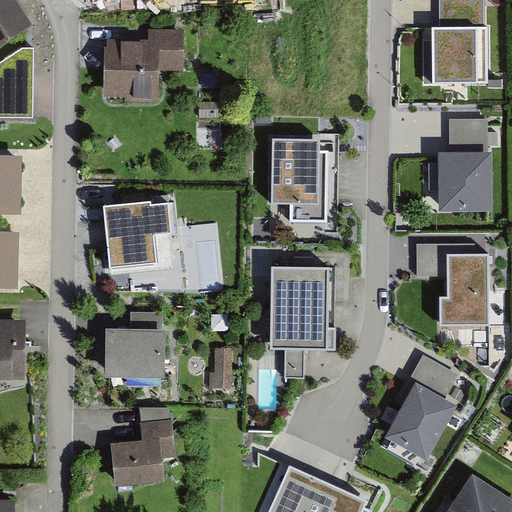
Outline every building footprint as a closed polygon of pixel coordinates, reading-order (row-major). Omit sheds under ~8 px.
[(0,0),(0,49),(34,28),(15,0),(0,0)] [(484,0),(440,0),(441,30),(432,30),(432,42),(423,42),(423,87),(489,87),(489,30),(485,30),(484,0)] [(149,42),(108,41),(108,49),(105,49),(104,99),(126,99),(126,104),(159,104),(160,72),(184,73),(185,31),(149,31),(149,42)] [(0,115),(33,115),(33,46),(24,46),(0,61),(0,115)] [(451,157),(439,157),(440,216),(493,215),(493,156),(489,156),(488,121),(450,122),(451,157)] [(321,143),(273,142),(272,208),(290,208),(290,225),(328,226),(329,154),(321,153),(321,143)] [(0,290),(18,291),(19,235),(0,234),(0,218),(22,219),(24,159),(0,158),(0,290)] [(152,205),(105,210),(111,271),(158,267),(155,240),(173,238),(170,206),(152,208),(152,205)] [(476,247),(417,246),(417,279),(447,279),(447,300),(440,300),(440,330),(489,330),(490,257),(476,257),(476,247)] [(330,271),(272,270),(270,354),(285,354),(285,381),(304,381),(305,354),(328,354),(330,271)] [(131,332),(105,331),(105,381),(166,382),(167,334),(164,333),(164,314),(131,314),(131,332)] [(0,381),(26,382),(26,323),(0,322),(0,381)] [(233,350),(216,350),(216,374),(210,374),(210,390),(233,390),(233,350)] [(459,377),(424,357),(398,403),(405,407),(386,441),(427,464),(458,410),(444,403),(459,377)] [(143,444),(113,447),(117,489),(165,484),(163,461),(177,460),(173,421),(141,425),(143,444)] [(365,511),(368,504),(291,469),(271,511),(365,511)] [(511,511),(511,503),(473,478),(450,511),(511,511)] [(0,511),(16,511),(17,504),(0,503),(0,511)]
